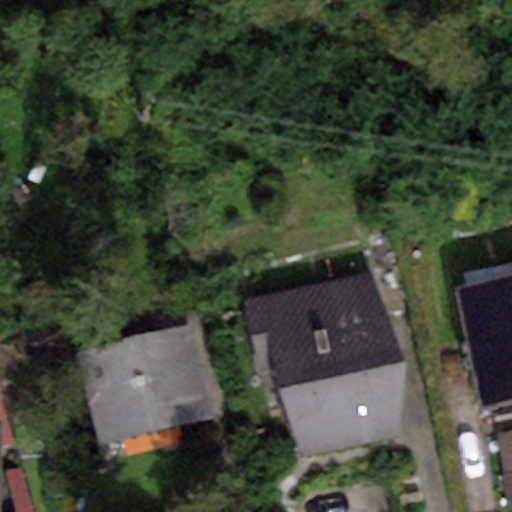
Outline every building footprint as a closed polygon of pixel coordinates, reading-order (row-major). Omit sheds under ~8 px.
[(374,266),(240,300),(258,372),(272,368),(296,461),(416,431),(374,266)] [(511,277),(458,289),(484,409),(511,402),(511,277)] [(191,326),(76,354),(98,443),(213,415),(191,326)] [(511,511),(511,432),(497,435),(509,511),(511,511)] [(446,511),(438,466),(391,475),(397,511),(446,511)] [(47,483),(53,511),(91,511),(82,474),(47,483)]
